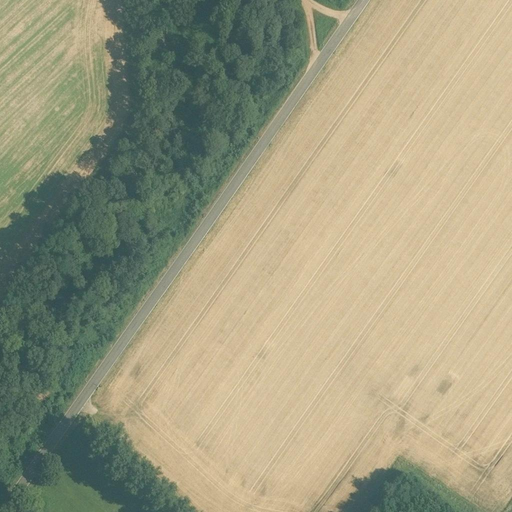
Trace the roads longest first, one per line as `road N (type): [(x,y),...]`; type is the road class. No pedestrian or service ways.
road 1 (secondary): [(364,0),(1,511)]
road 2 (track): [(0,319),(134,112),(129,0)]
